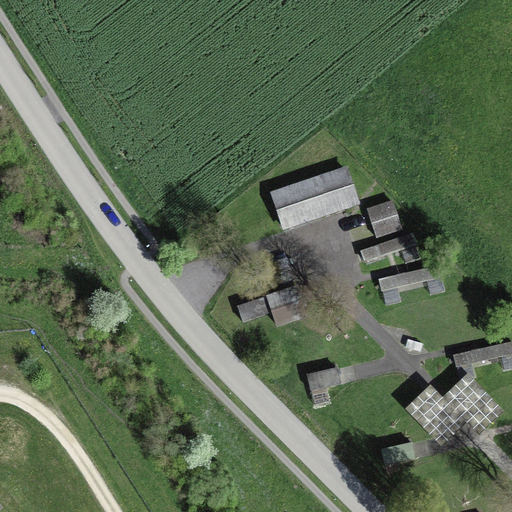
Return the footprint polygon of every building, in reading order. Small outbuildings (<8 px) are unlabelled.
[(346,171),(272,195),(282,227),(356,203),(346,171)] [(390,202),(366,210),(375,236),(399,228),(390,202)] [(413,234),(362,251),(366,264),(417,247),(413,234)] [(286,258),(271,263),(280,293),(296,288),(286,258)] [(439,267),(379,281),(382,294),(442,279),(439,267)] [(306,317),(296,288),(280,293),(268,296),(273,311),(278,326),(306,317)] [(273,311),(268,296),(237,306),(243,322),(273,311)] [(511,343),(454,356),(456,366),(511,353),(511,343)] [(339,368),(307,376),(311,392),(343,384),(339,368)] [(444,392),(432,380),(407,403),(443,443),(491,399),(466,372),(444,392)] [(411,443),(381,450),(385,467),(416,459),(411,443)]
